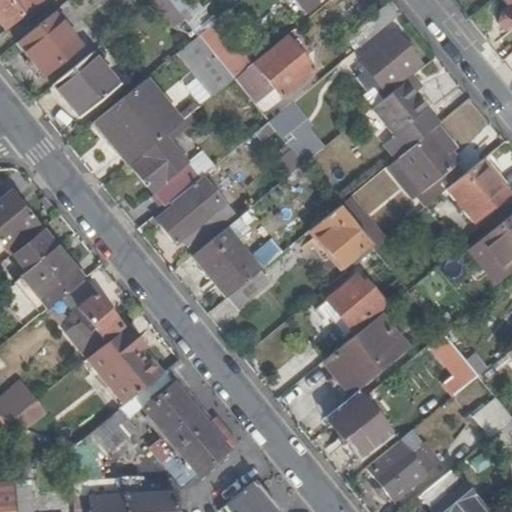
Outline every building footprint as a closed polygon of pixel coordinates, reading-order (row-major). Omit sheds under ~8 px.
[(0,0),(0,21),(6,29),(41,0),(0,0)] [(173,29),(184,20),(167,0),(155,0),(152,2),(173,29)] [(511,29),(511,0),(500,0),(508,9),(500,15),(502,18),(499,20),(507,30),(510,28),(511,30),(511,29)] [(359,47),(399,15),(389,2),(367,20),(368,21),(350,36),(359,47)] [(52,14),(16,43),(43,77),(79,47),(52,14)] [(209,27),(198,37),(233,79),(244,70),(209,27)] [(377,87),(385,97),(409,78),(406,74),(418,64),(407,49),(401,42),(393,31),(357,61),(365,70),(355,78),(368,95),(377,87)] [(212,97),(233,79),(198,37),(198,36),(177,54),(212,97)] [(254,65),(280,98),(312,71),(285,39),(254,65)] [(90,53),(51,85),(78,118),(117,85),(90,53)] [(437,125),(439,124),(414,94),(421,88),(411,75),(409,78),(385,97),(372,107),(396,135),(382,146),(394,161),(429,132),(437,125)] [(144,81),(90,124),(125,167),(141,154),(179,123),(144,81)] [(131,169),(162,208),(225,157),(211,139),(189,168),(168,144),(198,118),(193,112),(179,123),(141,154),(144,158),(131,169)] [(457,164),(429,132),(394,161),(384,169),(410,200),(414,197),(424,208),(444,191),(463,176),(455,166),(457,164)] [(287,177),(302,164),(292,152),(277,164),(287,177)] [(510,192),(484,158),(463,176),(444,191),(471,224),(510,192)] [(155,221),(158,225),(175,245),(182,240),(193,254),(235,219),(202,179),(170,204),(172,207),(155,221)] [(0,244),(3,248),(34,223),(10,194),(0,202),(0,244)] [(354,227),(372,249),(383,240),(366,218),(349,198),(337,208),(354,227)] [(340,269),(343,273),(372,249),(354,227),(337,208),(307,232),(338,270),(340,269)] [(189,257),(225,300),(225,299),(259,272),(231,239),(252,222),(244,212),(235,219),(193,254),(189,257)] [(136,229),(143,237),(158,225),(155,221),(151,216),(136,229)] [(511,216),(470,251),(496,283),(511,270),(511,216)] [(15,283),(41,314),(65,294),(82,281),(42,233),(14,256),(26,272),(20,276),(22,278),(15,283)] [(259,272),(225,299),(236,313),(270,285),(259,272)] [(324,301),(350,332),(383,305),(366,285),(363,288),(354,276),(324,301)] [(123,330),(82,281),(65,294),(106,344),(118,335),(123,330)] [(376,318),(323,362),(334,375),(350,393),(352,396),(403,353),(376,318)] [(134,398),(158,379),(130,344),(134,340),(124,329),(123,330),(118,335),(106,344),(88,359),(126,405),(134,398)] [(432,344),(442,336),(441,334),(430,342),(432,344)] [(466,387),(476,378),(442,336),(432,344),(466,387)] [(511,348),(503,356),(511,366),(511,348)] [(172,386),(163,375),(158,379),(134,398),(144,410),(142,411),(148,419),(163,438),(147,451),(158,465),(175,452),(196,478),(228,453),(174,386),(172,386)] [(350,393),(334,375),(326,382),(341,401),(350,393)] [(22,396),(0,412),(0,418),(9,423),(30,406),(22,396)] [(327,424),(330,428),(362,401),(359,397),(327,424)] [(73,482),(100,481),(100,468),(95,468),(95,465),(136,431),(135,430),(148,419),(142,411),(144,410),(134,398),(126,405),(71,450),(71,460),(73,482)] [(511,421),(494,400),(471,419),(488,440),(511,421)] [(362,401),(330,428),(356,459),(389,433),(362,401)] [(511,447),(511,420),(511,421),(488,440),(494,449),(511,447)] [(365,470),(392,502),(436,466),(410,433),(365,470)] [(58,499),(74,498),(73,482),(71,460),(56,461),(58,499)] [(459,464),(419,497),(430,511),(483,511),(456,478),(464,471),(459,464)] [(88,495),(89,511),(175,511),(174,490),(138,492),(138,479),(117,480),(117,494),(88,495)] [(277,511),(254,484),(219,511),(277,511)] [(0,488),(0,511),(14,511),(13,488),(0,488)] [(13,488),(14,511),(28,511),(27,493),(21,493),(20,488),(13,488)]
